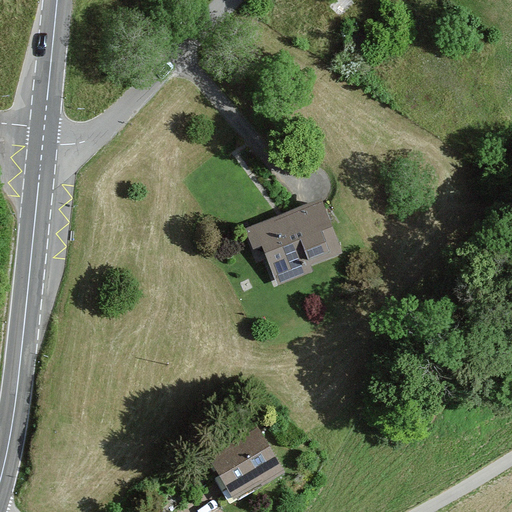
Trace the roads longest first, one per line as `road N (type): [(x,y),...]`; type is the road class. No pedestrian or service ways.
road 1 (primary): [(43,144),(15,410),(0,477)]
road 2 (unclassified): [(43,144),(97,134),(230,0)]
road 3 (primary): [(58,0),(45,128)]
